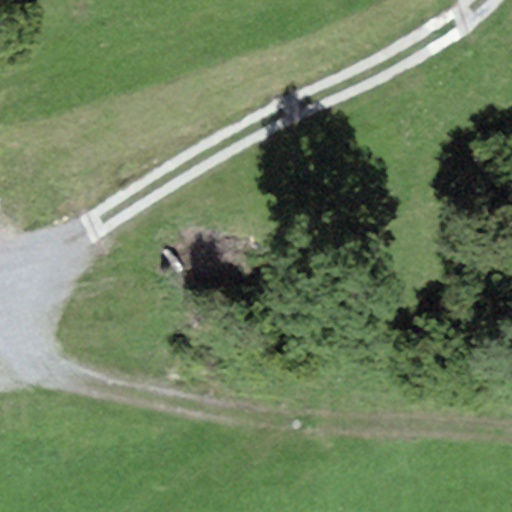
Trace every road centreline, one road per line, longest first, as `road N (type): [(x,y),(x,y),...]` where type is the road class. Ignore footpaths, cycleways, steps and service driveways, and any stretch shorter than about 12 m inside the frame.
road 1 (track): [(0,291),(211,151),(384,65),(479,0)]
road 2 (track): [(511,431),(347,423),(104,392),(16,360),(0,337)]
